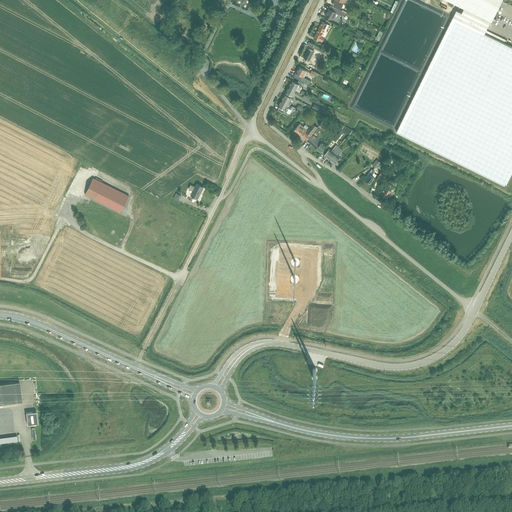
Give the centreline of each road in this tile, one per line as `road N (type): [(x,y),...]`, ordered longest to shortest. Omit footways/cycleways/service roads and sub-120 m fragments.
road 1 (primary): [(282,424),(366,438),(511,426)]
road 2 (track): [(181,277),(62,221),(32,278),(0,278)]
road 3 (track): [(76,0),(203,102),(250,129)]
road 4 (unclassified): [(286,345),(406,366),(442,353),(474,310)]
road 5 (unclassified): [(474,310),(324,187)]
road 6 (unclassified): [(303,152),(265,114),(323,0)]
road 7 (primary): [(0,482),(140,464),(169,448)]
road 8 (unclassified): [(211,221),(135,367)]
road 9 (unclassified): [(211,221),(256,148),(324,187)]
road 10 (unclassified): [(311,0),(250,129)]
